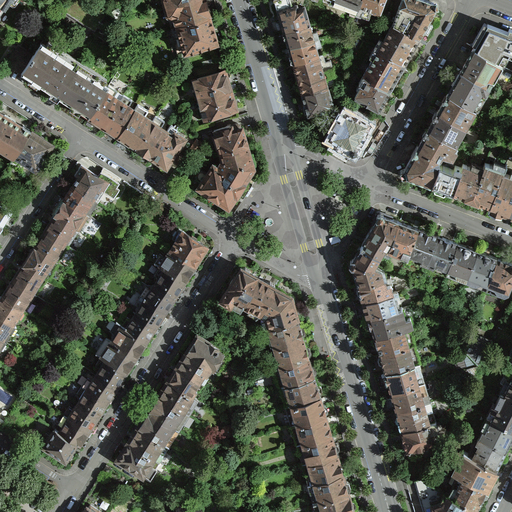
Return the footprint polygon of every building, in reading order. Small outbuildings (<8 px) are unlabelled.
[(0,0),(0,4),(2,6),(5,8),(10,0),(12,0),(14,2),(15,0),(0,0)] [(98,26),(104,30),(106,26),(100,22),(107,12),(98,0),(94,5),(86,0),(68,0),(62,9),(95,30),(98,26)] [(205,2),(204,0),(186,0),(165,6),(168,18),(175,16),(178,25),(209,16),(210,14),(211,12),(211,11),(211,10),(210,9),(209,8),(208,7),(206,6),(205,2)] [(274,0),(279,13),(284,31),(310,23),(305,5),(303,6),(302,3),(303,0),(274,0)] [(332,0),(357,9),(360,0),(332,0)] [(360,0),(357,9),(356,12),(361,14),(364,6),(380,12),(383,0),(360,0)] [(436,2),(434,2),(427,0),(401,0),(393,22),(419,37),(436,8),(438,7),(436,2)] [(178,25),(171,27),(170,30),(171,32),(171,34),(172,35),(174,37),(175,38),(181,36),(183,45),(183,46),(182,47),(182,48),(182,49),(183,50),(183,51),(184,52),(185,52),(186,53),(187,53),(188,53),(189,53),(190,52),(191,51),(192,51),(192,49),(210,44),(211,45),(212,45),(213,45),(215,45),(216,44),(217,44),(218,42),(218,41),(218,40),(218,39),(218,38),(217,36),(216,36),(215,36),(211,22),(209,16),(178,25)] [(409,55),(419,37),(393,22),(378,48),(405,63),(409,55)] [(288,46),(314,39),(310,23),(284,31),(284,32),(283,32),(285,38),(286,38),(287,40),(288,46)] [(511,69),(511,28),(509,27),(508,31),(499,27),(488,23),(474,47),(500,62),(511,69)] [(293,62),(319,54),(314,39),(288,46),(290,51),(291,54),(290,55),(291,61),(293,61),(293,62)] [(89,116),(105,90),(108,85),(41,42),(33,55),(22,72),(54,93),(89,116)] [(474,47),(473,47),(463,65),(461,70),(490,87),(494,80),(490,78),(500,62),(474,47)] [(378,48),(363,74),(390,89),(394,81),(405,63),(378,48)] [(12,66),(22,72),(33,55),(25,50),(23,54),(16,50),(7,63),(12,66)] [(323,53),(319,54),(293,62),(294,67),(297,77),(332,67),(330,60),(325,61),(323,53)] [(193,69),(196,78),(221,71),(219,62),(193,69)] [(301,90),(302,93),(328,85),(335,83),(332,75),(334,75),(335,74),(332,67),(297,77),(297,78),(299,82),(299,84),(299,86),(300,89),(301,90)] [(225,70),(221,71),(196,78),(194,79),(196,88),(195,92),(196,97),(200,99),(231,90),(226,75),(225,70)] [(447,93),(473,108),(483,92),(486,94),(490,87),(461,70),(450,89),(447,93)] [(382,103),(390,89),(363,74),(359,82),(361,84),(355,95),(378,109),(382,103)] [(333,103),(328,85),(302,93),(304,99),(306,105),(303,106),(305,113),(308,112),(308,114),(331,108),(333,103)] [(103,125),(120,100),(105,90),(89,116),(87,119),(91,121),(95,124),(97,121),(103,125)] [(231,90),(200,99),(205,117),(211,115),(213,122),(238,115),(235,104),(237,103),(236,99),(233,98),(232,95),(231,90)] [(440,107),(438,110),(463,124),(466,126),(470,118),(469,115),(473,108),(447,93),(442,101),(443,101),(440,107)] [(134,109),(120,100),(103,125),(104,125),(102,128),(105,130),(110,133),(112,131),(118,135),(134,109)] [(352,152),(357,150),(356,148),(360,141),(361,142),(367,130),(366,130),(371,121),(354,112),(354,113),(345,108),(339,118),(338,118),(333,126),(334,126),(329,136),(334,140),(333,143),(335,144),(343,148),(344,145),(351,149),(352,152)] [(152,121),(134,109),(118,135),(119,138),(123,141),(126,140),(129,141),(136,146),(152,121)] [(431,123),(428,127),(453,141),(456,143),(460,135),(459,132),(463,124),(438,110),(437,110),(433,118),(431,123)] [(0,146),(14,155),(30,130),(23,125),(22,126),(7,117),(0,111),(0,146)] [(146,153),(151,156),(167,130),(152,121),(136,146),(137,147),(136,147),(136,148),(136,150),(137,150),(137,152),(138,152),(139,153),(141,153),(142,153),(143,152),(144,151),(146,153)] [(211,130),(209,123),(193,128),(198,134),(211,130)] [(217,145),(219,144),(221,152),(247,145),(248,142),(246,136),(244,135),(243,131),(242,127),(240,127),(239,124),(238,123),(214,130),(215,134),(214,135),(213,138),(214,143),(217,145)] [(453,141),(428,127),(423,135),(423,136),(420,141),(418,145),(436,155),(440,157),(442,153),(453,157),(457,149),(451,145),(453,141)] [(19,170),(30,177),(52,143),(39,135),(30,130),(14,155),(10,161),(21,168),(19,170)] [(175,131),(173,134),(167,130),(151,156),(155,159),(157,160),(155,162),(164,168),(166,166),(185,137),(175,131)] [(418,145),(418,144),(411,156),(412,156),(405,168),(401,169),(401,170),(400,171),(402,176),(403,176),(407,175),(412,177),(431,184),(439,164),(434,162),(433,161),(436,155),(418,145)] [(251,154),(250,154),(247,145),(221,152),(223,159),(218,167),(244,184),(245,183),(244,183),(246,179),(254,168),(253,164),(254,164),(251,154)] [(486,203),(491,205),(503,172),(504,169),(486,162),(482,171),(471,199),(481,203),(481,201),(486,203)] [(208,196),(208,197),(209,199),(212,202),(213,201),(214,202),(215,202),(217,201),(218,200),(229,206),(233,200),(233,199),(234,199),(236,196),(243,200),(251,188),(244,184),(218,167),(213,163),(207,173),(202,170),(199,170),(196,175),(197,178),(202,181),(198,186),(208,193),(208,194),(208,195),(208,196)] [(445,190),(453,192),(453,191),(462,167),(455,164),(453,169),(439,163),(439,164),(431,184),(435,186),(434,187),(435,189),(437,189),(444,192),(445,191),(445,190)] [(461,196),(471,199),(482,171),(464,163),(462,167),(453,191),(458,192),(462,194),(461,196)] [(73,184),(97,200),(104,190),(113,196),(118,188),(115,187),(118,182),(115,180),(118,176),(109,170),(104,167),(98,176),(81,164),(75,173),(78,175),(73,184)] [(509,214),(511,204),(511,175),(503,172),(491,205),(489,210),(498,214),(499,210),(503,211),(509,214)] [(98,201),(97,200),(73,184),(67,194),(64,198),(89,214),(98,201)] [(3,192),(0,197),(0,201),(12,209),(17,201),(3,192)] [(77,230),(78,231),(89,214),(64,198),(63,199),(61,199),(57,205),(58,207),(56,210),(53,214),(54,215),(77,230)] [(12,209),(0,201),(0,222),(3,224),(5,220),(12,209)] [(384,247),(389,249),(399,220),(391,217),(392,215),(381,212),(378,213),(373,221),(374,222),(370,229),(361,244),(379,255),(384,247)] [(77,230),(54,215),(45,228),(44,230),(67,245),(77,230)] [(401,250),(408,253),(418,227),(405,223),(399,220),(389,249),(400,253),(401,250)] [(424,230),(418,227),(408,253),(421,258),(420,261),(427,263),(438,235),(424,230)] [(176,240),(170,249),(195,265),(207,246),(189,234),(179,228),(172,237),(176,240)] [(57,261),(67,245),(44,230),(37,241),(34,246),(57,261)] [(444,237),(438,235),(427,263),(434,266),(434,268),(446,272),(448,268),(458,243),(444,237)] [(464,245),(458,243),(448,268),(456,271),(456,272),(458,276),(464,278),(465,278),(467,278),(478,250),(464,245)] [(375,262),(379,255),(361,244),(356,254),(354,258),(353,258),(350,260),(350,263),(352,266),(353,266),(358,285),(384,277),(381,269),(383,266),(375,262)] [(57,261),(34,246),(26,257),(23,263),(46,278),(47,277),(49,275),(52,271),(52,268),(57,261)] [(187,276),(195,265),(170,249),(169,249),(165,256),(160,253),(154,261),(160,265),(184,281),(187,276)] [(484,252),(478,250),(467,278),(469,279),(469,280),(475,282),(479,281),(480,280),(488,283),(498,258),(484,252)] [(511,263),(505,260),(498,258),(488,283),(496,286),(496,287),(498,291),(504,293),(508,292),(511,281),(511,263)] [(46,278),(23,263),(16,273),(13,279),(36,294),(46,278)] [(159,276),(154,282),(175,296),(178,291),(184,281),(160,265),(154,273),(159,276)] [(243,304),(259,277),(250,272),(250,269),(245,267),(243,267),(241,267),(235,276),(234,276),(230,282),(229,285),(225,291),(221,297),(223,300),(227,302),(230,303),(233,298),(243,304)] [(276,286),(274,283),(270,281),(267,281),(264,279),(259,277),(243,304),(250,308),(250,307),(261,313),(265,306),(276,286)] [(362,297),(363,301),(393,292),(391,284),(393,283),(392,282),(386,284),(385,277),(384,277),(358,285),(359,286),(358,286),(358,287),(357,288),(357,290),(358,291),(359,292),(360,293),(361,293),(362,297)] [(36,294),(13,279),(6,288),(2,294),(26,309),(36,294)] [(175,296),(154,282),(154,284),(148,285),(142,281),(135,291),(165,310),(168,306),(175,296)] [(266,317),(268,326),(298,318),(294,303),(295,301),(293,296),(280,289),(276,286),(265,306),(269,308),(269,309),(268,309),(266,312),(267,316),(266,317)] [(136,311),(135,312),(156,325),(159,321),(165,310),(135,291),(128,301),(136,306),(135,308),(136,311)] [(393,292),(363,301),(365,306),(368,317),(400,307),(397,299),(395,300),(393,292)] [(0,315),(13,324),(18,317),(21,319),(27,310),(26,309),(2,294),(1,296),(0,296),(0,315)] [(375,336),(410,325),(413,324),(410,316),(405,317),(402,307),(400,307),(368,317),(368,318),(367,319),(366,320),(366,321),(366,322),(366,323),(367,324),(368,325),(369,326),(371,326),(372,326),(372,329),(375,336)] [(131,319),(127,316),(121,324),(146,340),(149,335),(156,325),(135,312),(131,319)] [(0,337),(6,341),(16,325),(13,324),(0,315),(0,337)] [(299,324),(298,318),(268,326),(263,328),(268,347),(303,337),(303,335),(304,335),(305,333),(304,328),(301,326),(300,327),(299,324)] [(111,339),(136,356),(139,350),(146,340),(121,324),(116,321),(110,329),(115,332),(111,339)] [(219,331),(232,339),(236,334),(231,329),(224,324),(219,331)] [(380,354),(415,343),(410,325),(375,336),(375,338),(374,338),(373,340),(374,345),(376,346),(378,346),(379,349),(380,354)] [(491,341),(469,333),(463,349),(479,365),(491,341)] [(218,371),(229,354),(218,347),(219,346),(210,340),(209,341),(198,334),(189,347),(187,351),(211,366),(218,371)] [(101,356),(126,372),(129,366),(136,356),(111,339),(106,336),(96,352),(101,356)] [(274,366),(309,356),(308,355),(310,354),(311,352),(309,347),(307,346),(306,346),(304,341),(303,337),(268,347),(274,366)] [(419,362),(420,361),(415,343),(380,354),(380,356),(379,356),(378,358),(379,363),(382,364),(383,364),(384,367),(385,372),(419,362)] [(211,366),(187,351),(180,361),(177,365),(204,382),(209,374),(207,373),(211,366)] [(100,367),(96,373),(116,386),(119,381),(126,372),(101,356),(96,364),(100,367)] [(274,366),(280,386),(315,375),(314,374),(315,374),(316,372),(316,371),(316,369),(316,368),(315,367),(314,365),(313,365),(312,365),(311,362),(309,356),(274,366)] [(391,391),(425,381),(419,362),(385,372),(384,372),(386,378),(384,381),(385,384),(388,385),(389,385),(390,388),(391,391)] [(199,390),(204,382),(177,365),(171,375),(168,379),(192,395),(196,388),(199,390)] [(110,396),(116,386),(96,373),(92,379),(88,377),(82,385),(107,401),(110,396)] [(280,386),(285,405),(320,394),(320,393),(321,393),(321,391),(322,390),(322,388),(321,387),(320,385),(318,384),(317,384),(316,380),(315,375),(280,386)] [(162,390),(159,394),(189,413),(198,399),(192,395),(168,379),(162,390)] [(502,390),(498,397),(511,403),(511,379),(504,392),(502,390)] [(430,400),(425,381),(391,391),(392,394),(392,397),(388,398),(390,405),(394,404),(396,410),(430,400)] [(101,410),(107,401),(82,385),(77,393),(81,396),(77,402),(98,415),(101,410)] [(189,414),(189,413),(159,394),(151,405),(149,410),(179,429),(189,414)] [(285,405),(291,424),(326,414),(325,413),(327,411),(327,408),(327,406),(325,404),(323,403),(322,400),(320,394),(285,405)] [(491,417),(492,417),(511,427),(511,403),(498,397),(495,403),(493,402),(490,408),(495,411),(491,417)] [(401,430),(436,419),(430,400),(396,410),(397,413),(398,416),(397,416),(395,419),(396,422),(399,423),(401,430)] [(64,413),(88,429),(92,423),(98,415),(77,402),(73,408),(69,405),(64,413)] [(169,445),(179,429),(149,410),(141,421),(138,425),(169,445)] [(82,439),(88,429),(64,413),(59,421),(63,424),(59,430),(76,442),(79,444),(82,439)] [(327,419),(326,414),(291,424),(296,443),(331,433),(331,432),(333,430),(333,427),(332,425),(331,423),(328,423),(327,419)] [(509,442),(511,437),(511,427),(492,417),(485,430),(483,428),(479,435),(506,449),(509,442)] [(439,429),(436,419),(401,430),(403,436),(404,440),(403,440),(403,441),(403,442),(402,442),(403,446),(404,446),(405,446),(405,447),(406,447),(407,450),(409,449),(410,454),(413,456),(419,454),(420,451),(419,446),(427,444),(428,446),(436,444),(435,441),(436,441),(433,430),(439,429)] [(230,424),(225,425),(220,433),(225,437),(227,435),(232,434),(234,431),(232,426),(230,424)] [(165,451),(169,445),(138,425),(132,436),(129,440),(159,460),(166,464),(172,455),(165,451)] [(45,444),(44,445),(65,459),(66,457),(67,458),(71,457),(73,454),(72,450),(71,449),(73,446),(76,442),(59,430),(55,428),(50,435),(46,432),(40,441),(45,444)] [(333,438),(331,433),(296,443),(302,462),(337,452),(337,451),(340,450),(338,441),(334,442),(333,438)] [(501,460),(506,449),(479,435),(476,442),(478,443),(472,455),(497,467),(501,460)] [(155,466),(159,460),(129,440),(121,453),(118,458),(150,479),(157,468),(155,466)] [(490,480),(497,467),(472,455),(463,451),(454,470),(457,472),(487,487),(490,480)] [(339,457),(337,452),(302,462),(308,481),(343,471),(342,470),(343,469),(344,468),(344,467),(345,466),(345,465),(344,464),(344,463),(343,462),(342,462),(341,461),(340,461),(339,457)] [(313,501),(348,490),(348,489),(349,489),(350,486),(349,482),(347,480),(345,481),(344,476),(343,471),(308,481),(310,489),(309,489),(313,501)] [(480,500),(487,487),(457,472),(452,483),(454,484),(450,492),(451,495),(476,508),(480,500)] [(474,511),(476,508),(451,495),(427,483),(432,475),(415,479),(424,511),(474,511)] [(350,496),(348,490),(313,501),(316,511),(345,511),(354,510),(354,508),(355,507),(355,506),(356,505),(356,504),(356,503),(355,502),(355,501),(354,501),(353,500),(352,500),(351,500),(350,496)] [(97,511),(96,511),(98,508),(90,503),(88,506),(87,505),(82,511),(97,511)]
